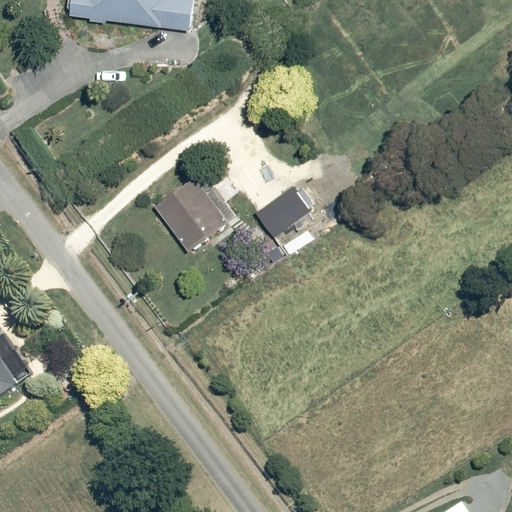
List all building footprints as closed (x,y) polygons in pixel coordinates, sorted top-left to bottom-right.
[(74,0),(73,17),(196,28),(197,0),(74,0)] [(391,159),(342,155),(341,175),(389,178),(391,159)] [(204,171),(194,178),(157,207),(193,253),(240,217),(204,171)] [(0,399),(22,382),(0,353),(0,399)] [(471,511),(465,502),(450,511),(471,511)]
